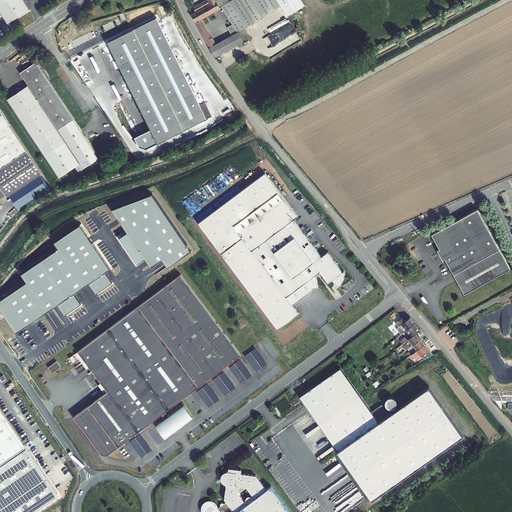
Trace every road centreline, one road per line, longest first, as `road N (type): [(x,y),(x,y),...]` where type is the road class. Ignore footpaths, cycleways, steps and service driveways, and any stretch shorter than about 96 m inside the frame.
road 1 (tertiary): [(180,0),(240,100),(397,296)]
road 2 (residential): [(397,296),(163,471)]
road 3 (track): [(507,0),(262,129)]
road 4 (unknown): [(192,449),(179,433),(137,463),(99,458),(61,395)]
road 5 (tertiary): [(397,296),(511,432)]
road 6 (residential): [(0,348),(79,462)]
